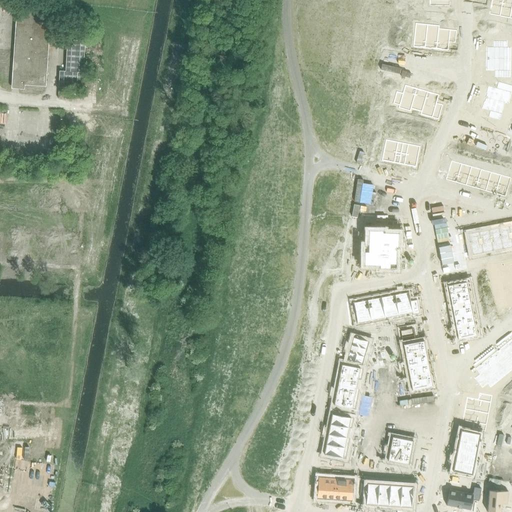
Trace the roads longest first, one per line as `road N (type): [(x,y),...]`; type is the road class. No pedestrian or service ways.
road 1 (residential): [(303,511),(336,288),(423,274)]
road 2 (residential): [(415,509),(448,368),(423,274)]
road 3 (residential): [(423,274),(406,211),(460,74)]
